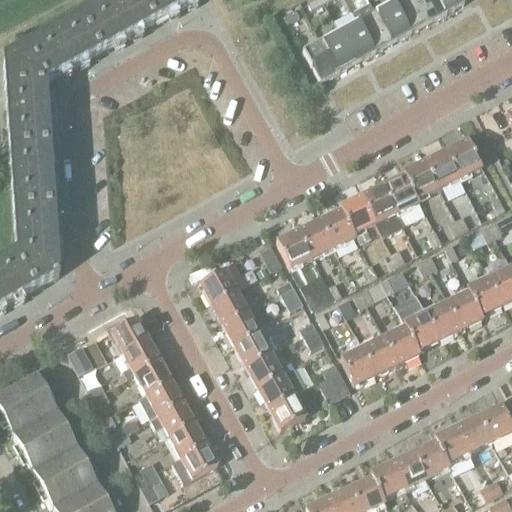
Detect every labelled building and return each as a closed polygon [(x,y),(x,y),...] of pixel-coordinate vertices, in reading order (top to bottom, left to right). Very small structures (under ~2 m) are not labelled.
[(138,0),(116,0),(80,20),(100,57),(154,27),(138,0)] [(138,0),(154,27),(203,0),(138,0)] [(320,0),(318,1),(322,8),(334,1),(333,0),(320,0)] [(410,0),(402,0),(391,6),(408,38),(426,28),(425,26),(410,0)] [(410,0),(425,26),(426,28),(444,18),(433,0),(410,0)] [(463,8),(457,0),(433,0),(444,18),(463,8)] [(318,1),(306,8),(310,15),(322,8),(318,1)] [(408,38),(391,6),(373,16),(390,48),(408,38)] [(350,17),(355,26),(372,58),(390,48),(373,16),(368,7),(350,17)] [(298,21),(294,14),(282,21),(285,28),(298,21)] [(44,88),(100,57),(80,20),(2,63),(44,88)] [(331,26),(314,36),(337,78),(355,68),(337,36),(331,26)] [(372,58),(355,26),(337,36),(355,68),(372,58)] [(314,36),(295,46),(318,88),(337,78),(314,36)] [(48,148),(44,88),(2,63),(7,151),(48,148)] [(466,146),(444,156),(458,184),(480,173),(466,146)] [(7,151),(11,214),(53,211),(48,148),(7,151)] [(444,156),(422,167),(436,194),(458,184),(444,156)] [(400,177),(402,181),(415,204),(436,194),(422,167),(400,177)] [(402,181),(380,192),(394,219),(416,208),(415,204),(402,181)] [(380,192),(359,202),(372,229),(394,219),(380,192)] [(337,212),(339,216),(351,239),(372,229),(359,202),(337,212)] [(489,207),(496,219),(503,216),(496,203),(489,207)] [(11,214),(14,258),(34,294),(57,281),(53,211),(11,214)] [(339,216),(317,226),(331,253),(353,243),(351,239),(339,216)] [(460,222),(453,226),(460,238),(467,235),(460,222)] [(317,226),(296,236),(309,264),(331,253),(317,226)] [(460,238),(453,226),(446,229),(453,242),(460,238)] [(485,232),(492,245),(499,241),(492,228),(485,232)] [(472,255),(485,248),(492,245),(485,232),(465,242),(472,255)] [(296,236),(274,247),(288,275),(309,264),(296,236)] [(426,240),(432,253),(440,249),(433,236),(426,240)] [(466,248),(456,252),(460,260),(470,255),(466,248)] [(269,277),(280,271),(268,250),(258,256),(269,277)] [(456,264),(449,251),(442,255),(449,267),(456,264)] [(403,268),(397,255),(389,259),(396,272),(403,268)] [(0,312),(34,294),(14,258),(0,265),(0,312)] [(396,272),(389,259),(382,263),(389,276),(396,272)] [(443,259),(435,263),(439,271),(447,266),(443,259)] [(421,266),(428,278),(435,275),(428,262),(421,266)] [(414,269),(421,282),(428,278),(421,266),(414,269)] [(209,310),(234,296),(245,291),(233,269),(197,289),(209,310)] [(362,274),(369,286),(376,283),(369,270),(362,274)] [(488,283),(501,311),(511,305),(511,278),(509,273),(488,283)] [(468,297),(479,322),(501,311),(488,283),(467,293),(468,297)] [(392,297),(385,284),(378,288),(385,301),(392,297)] [(291,292),(288,285),(275,292),(279,299),(291,292)] [(333,289),(326,293),(332,305),(339,302),(333,289)] [(291,292),(279,299),(283,306),(288,316),(301,310),(295,299),(291,292)] [(326,293),(304,304),(310,317),(332,305),(326,293)] [(358,299),(364,312),(372,308),(365,295),(358,299)] [(220,331),(246,317),(234,296),(209,310),(220,331)] [(481,325),(479,322),(468,297),(446,308),(460,335),(481,325)] [(351,303),(357,315),(364,312),(358,299),(351,303)] [(425,318),(438,346),(460,335),(446,308),(425,318)] [(220,331),(232,352),(257,338),(252,329),(262,323),(256,312),(246,317),(220,331)] [(321,318),(313,322),(320,335),(327,331),(321,318)] [(405,331),(416,356),(438,346),(425,318),(403,328),(405,331)] [(121,331),(118,326),(104,334),(113,349),(115,348),(121,359),(146,345),(135,324),(121,331)] [(314,334),(310,327),(298,334),(302,341),(314,334)] [(396,370),(418,359),(416,356),(405,331),(383,342),(396,370)] [(314,334),(302,341),(310,356),(322,349),(314,334)] [(232,352),(243,373),(269,359),(257,338),(232,352)] [(361,353),(374,381),(396,370),(383,342),(361,353)] [(128,372),(120,377),(125,384),(133,380),(158,366),(146,345),(121,359),(128,372)] [(105,368),(93,347),(82,353),(94,374),(105,368)] [(361,353),(338,364),(352,391),(374,381),(361,353)] [(66,361),(77,381),(90,374),(79,354),(66,361)] [(243,373),(255,394),(286,377),(274,356),(269,359),(243,373)] [(21,369),(29,383),(35,380),(45,374),(37,360),(21,369)] [(133,380),(144,401),(169,387),(158,366),(133,380)] [(324,383),(326,382),(337,377),(333,370),(321,377),(324,383)] [(267,415),(292,401),(303,395),(291,375),(286,377),(255,394),(267,415)] [(327,409),(338,403),(349,398),(337,377),(326,382),(324,383),(316,388),(327,409)] [(52,400),(51,399),(46,391),(42,393),(35,380),(29,383),(0,398),(0,419),(11,440),(55,416),(47,403),(52,400)] [(148,426),(156,422),(181,408),(169,387),(144,401),(136,405),(148,426)] [(99,390),(86,396),(90,404),(102,396),(99,390)] [(90,404),(95,413),(108,406),(102,396),(90,404)] [(278,436),(304,422),(292,401),(267,415),(278,436)] [(156,422),(167,443),(193,430),(181,408),(156,422)] [(500,411),(478,421),(490,448),(511,437),(500,411)] [(62,430),(55,416),(11,440),(31,477),(75,453),(67,439),(72,437),(71,435),(66,427),(62,430)] [(478,421),(455,433),(467,458),(490,448),(478,421)] [(125,438),(138,432),(134,425),(109,438),(113,445),(125,438)] [(178,463),(204,451),(193,430),(167,443),(178,463)] [(432,443),(434,448),(445,468),(467,458),(455,433),(432,443)] [(125,438),(113,445),(117,452),(129,445),(125,438)] [(434,448),(412,458),(425,484),(447,473),(445,468),(434,448)] [(204,451),(178,463),(170,468),(181,490),(215,471),(204,451)] [(31,477),(41,495),(50,511),(53,511),(95,489),(87,476),(92,473),(91,471),(86,464),(82,466),(75,453),(31,477)] [(390,468),(403,494),(425,484),(412,458),(390,468)] [(138,474),(143,483),(155,477),(150,468),(138,474)] [(368,479),(370,483),(380,505),(403,494),(390,468),(368,479)] [(155,477),(143,483),(136,487),(147,509),(158,503),(152,491),(160,487),(155,477)] [(370,483),(347,494),(356,511),(376,511),(382,509),(380,505),(370,483)] [(486,492),(492,503),(501,498),(494,487),(486,492)] [(102,503),(95,489),(53,511),(107,511),(112,510),(111,509),(106,500),(102,503)] [(477,496),(484,508),(492,503),(486,492),(477,496)] [(356,511),(347,494),(325,504),(329,511),(356,511)] [(508,511),(504,503),(496,508),(497,511),(508,511)]
